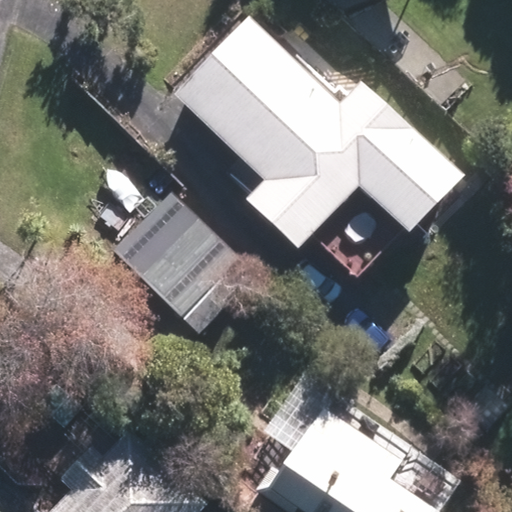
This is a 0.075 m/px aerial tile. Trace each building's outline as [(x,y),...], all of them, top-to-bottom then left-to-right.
[(252,24),(185,95),(279,182),(267,195),(313,237),(369,178),(412,218),(455,173),(367,90),(347,112),(252,24)] [(127,257),(199,330),(250,280),(178,207),(127,257)] [(511,420),(511,403),(478,369),(452,344),(422,374),(448,400),(436,411),(479,454),(511,420)] [(434,511),(446,496),(333,419),(285,489),(319,511),(434,511)] [(132,437),(61,511),(193,511),(203,502),(132,437)]
